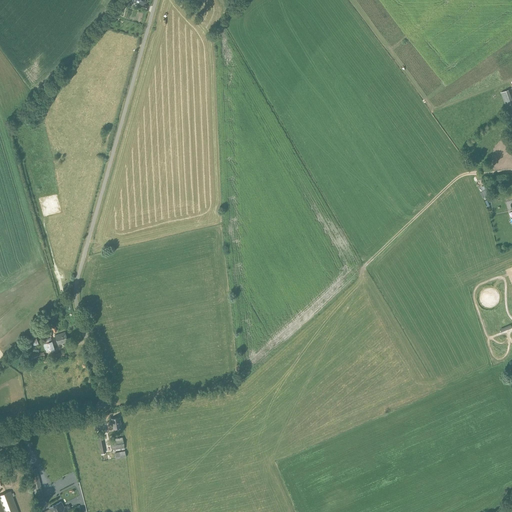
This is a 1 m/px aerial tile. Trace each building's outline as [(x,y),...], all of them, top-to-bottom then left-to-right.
[(511,104),(507,90),(501,93),(507,110),(511,123),(511,104)] [(47,352),(56,348),(50,332),(42,334),(44,339),(42,339),(47,352)] [(58,345),(68,341),(65,332),(55,335),(58,345)] [(21,364),(45,356),(44,352),(20,359),(21,364)] [(110,423),(111,426),(112,429),(121,428),(119,417),(110,418),(111,423),(110,423)] [(101,453),(105,452),(101,430),(96,431),(101,453)] [(111,450),(124,448),(122,438),(109,440),(111,450)] [(37,499),(44,498),(37,469),(30,470),(37,499)] [(0,511),(17,511),(9,491),(0,494),(0,511)] [(64,509),(65,510),(67,510),(65,507),(64,508),(61,502),(49,508),(51,511),(57,511),(60,511),(64,509)]
